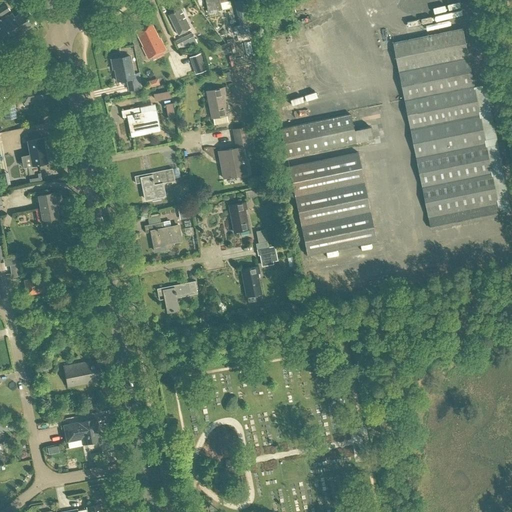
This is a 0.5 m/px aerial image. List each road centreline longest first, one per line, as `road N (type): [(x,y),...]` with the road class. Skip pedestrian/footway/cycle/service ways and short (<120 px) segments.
road 1 (tertiary): [(142,464),(106,279)]
road 2 (residential): [(42,482),(10,318),(0,307)]
road 3 (tertiary): [(85,163),(61,32)]
